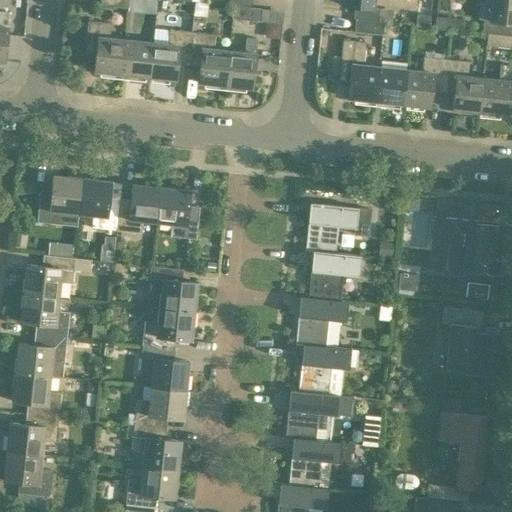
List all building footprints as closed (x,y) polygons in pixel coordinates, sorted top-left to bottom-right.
[(154,13),(155,0),(146,0),(145,12),(154,13)] [(261,9),(251,8),(252,0),(228,0),(228,5),(233,6),(232,18),(260,21),(261,9)] [(373,0),(342,0),(342,5),(354,6),(353,19),(355,19),(377,21),(377,19),(382,20),(383,9),(378,9),(373,8),(373,0)] [(511,0),(480,0),(478,19),(483,20),(482,32),(487,33),(505,34),(506,22),(511,22),(511,0)] [(0,60),(4,61),(7,27),(8,12),(0,10),(0,60)] [(417,14),(415,25),(428,26),(430,16),(417,14)] [(447,28),(448,18),(435,17),(434,27),(447,28)] [(383,22),(377,21),(355,19),(354,31),(382,34),(383,22)] [(120,74),(124,39),(109,37),(110,23),(88,20),(84,48),(96,49),(93,71),(120,74)] [(152,42),(148,77),(175,80),(178,58),(189,60),(192,31),(169,29),(167,44),(152,42)] [(225,85),(228,50),(213,49),(215,34),(192,31),(189,60),(200,61),(197,82),(225,85)] [(511,35),(505,34),(487,33),(486,45),(511,47),(511,35)] [(228,50),(225,85),(251,88),(255,53),(256,38),(245,37),(244,52),(228,50)] [(124,39),(120,74),(148,77),(152,42),(124,39)] [(375,101),(378,66),(363,65),(365,42),(342,39),(340,61),(338,74),(338,75),(350,77),(347,98),(375,101)] [(406,70),(402,104),(429,107),(432,85),(443,87),(446,59),(424,56),(422,71),(406,70)] [(479,112),(482,78),(467,76),(468,62),(446,59),(443,87),(454,88),(452,109),(479,112)] [(330,73),(338,74),(340,61),(331,60),(330,73)] [(482,78),(479,112),(506,115),(509,81),(511,65),(500,64),(498,79),(482,78)] [(378,66),(375,101),(402,104),(406,70),(378,66)] [(77,213),(81,178),(52,175),(50,191),(39,190),(36,221),(61,224),(76,226),(77,213)] [(81,178),(77,213),(92,215),(91,228),(104,229),(110,230),(115,230),(119,198),(108,197),(110,181),(81,178)] [(156,222),(160,187),(131,183),(130,199),(119,198),(115,230),(116,230),(141,233),(142,220),(156,222)] [(198,207),(187,205),(189,190),(160,187),(156,222),(171,224),(169,236),(195,239),(198,207)] [(304,250),(312,251),(313,250),(334,253),(335,252),(334,252),(338,225),(354,227),(353,234),(367,235),(370,209),(309,202),(304,250)] [(475,221),(433,216),(430,243),(463,247),(461,271),(492,274),(497,226),(474,223),(475,221)] [(104,236),(103,245),(114,246),(115,237),(104,236)] [(378,252),(392,253),(393,241),(380,239),(378,252)] [(312,251),(310,269),(307,297),(337,301),(337,300),(340,273),(358,275),(360,255),(335,252),(334,253),(313,250),(312,251)] [(22,292),(57,296),(59,282),(72,283),(73,270),(89,272),(91,260),(43,255),(41,266),(25,264),(22,292)] [(158,307),(193,311),(196,282),(181,281),(182,269),(150,266),(147,291),(159,293),(158,307)] [(466,296),(489,298),(491,283),(467,281),(466,296)] [(57,296),(22,292),(19,321),(36,323),(34,334),(66,337),(69,312),(60,311),(56,306),(57,296)] [(299,296),(297,315),(294,344),(302,345),(302,344),(324,347),(325,346),(328,319),(345,321),(347,301),(337,300),(337,301),(307,297),(299,296)] [(480,332),(480,328),(482,311),(442,306),(441,323),(450,324),(445,369),(486,374),(491,333),(480,332)] [(193,311),(158,307),(156,322),(145,321),(142,345),(174,349),(175,338),(190,339),(193,311)] [(380,307),(379,319),(390,320),(391,308),(380,307)] [(14,372),(49,375),(50,361),(64,362),(66,337),(34,334),(33,345),(17,343),(14,372)] [(302,345),(300,362),(297,390),(297,391),(327,394),(328,393),(331,366),(347,368),(348,365),(350,349),(325,346),(324,347),(302,344),(302,345)] [(149,386),(185,390),(188,361),(173,359),(174,349),(142,345),(139,370),(151,372),(149,386)] [(358,350),(350,349),(348,365),(356,366),(358,350)] [(49,375),(14,372),(11,400),(27,402),(26,413),(58,416),(61,391),(47,390),(49,375)] [(96,391),(97,381),(86,379),(85,386),(88,390),(96,391)] [(185,390),(149,386),(148,401),(136,399),(133,424),(165,428),(167,417),(182,419),(185,390)] [(290,389),(287,409),(284,437),(292,438),(292,437),(315,440),(315,439),(318,412),(335,414),(337,394),(328,393),(327,394),(297,391),(297,390),(290,389)] [(459,442),(455,487),(427,483),(425,497),(451,500),(467,502),(468,488),(478,489),(486,415),(439,411),(436,439),(459,442)] [(5,451),(40,454),(42,440),(55,441),(58,416),(26,413),(25,424),(8,422),(5,451)] [(364,414),(363,442),(377,442),(378,414),(364,414)] [(141,465),(177,469),(180,440),(164,438),(165,428),(133,424),(131,449),(143,451),(141,465)] [(290,456),(287,484),(318,488),(318,487),(321,459),(352,463),(354,444),(315,439),(315,440),(292,437),(292,438),(290,456)] [(40,454),(5,451),(2,479),(18,481),(17,492),(49,496),(52,471),(39,469),(40,454)] [(177,469),(141,465),(139,480),(128,479),(125,504),(157,508),(158,496),(173,497),(177,469)] [(327,488),(318,487),(318,488),(287,484),(279,483),(276,511),(306,511),(308,505),(325,507),(327,488)] [(449,511),(451,500),(425,497),(415,496),(412,511),(449,511)]
